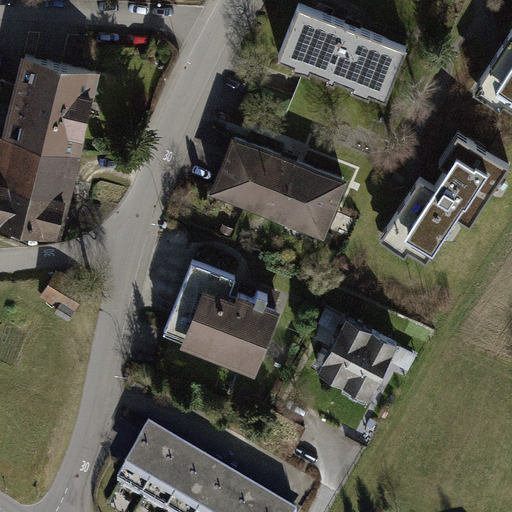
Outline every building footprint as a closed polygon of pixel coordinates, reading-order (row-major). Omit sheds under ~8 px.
[(305,6),(285,55),(387,96),(407,48),(305,6)] [(511,30),(507,38),(473,92),(500,109),(504,103),(511,107),(511,30)] [(0,221),(63,236),(70,203),(100,67),(57,58),(21,50),(2,135),(0,134),(0,221)] [(510,163),(462,133),(448,155),(455,160),(436,189),(419,178),(382,238),(403,251),(405,243),(425,256),(452,214),(470,226),(510,163)] [(285,152),(237,134),(217,187),(322,226),(342,174),(285,152)] [(236,275),(194,258),(166,330),(255,364),(278,307),(274,305),(278,294),(259,287),(255,298),(240,292),(236,302),(227,298),(236,275)] [(69,317),(86,289),(56,271),(43,293),(61,304),(57,310),(69,317)] [(349,316),(321,370),(345,382),(373,329),(349,316)] [(373,329),(345,382),(370,395),(398,342),(373,329)] [(307,424),(272,406),(257,437),(291,455),(307,424)] [(147,425),(115,480),(169,511),(296,511),(162,433),(147,425)]
